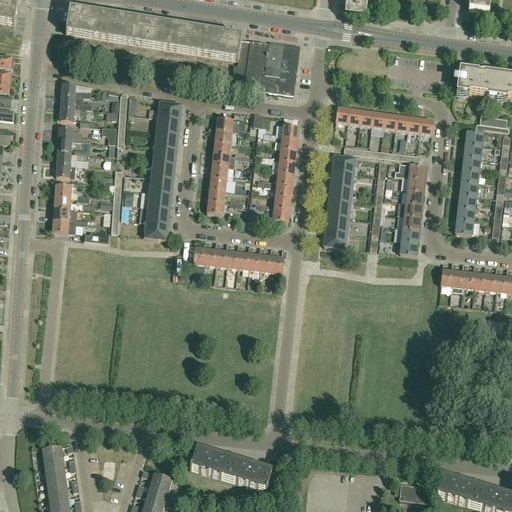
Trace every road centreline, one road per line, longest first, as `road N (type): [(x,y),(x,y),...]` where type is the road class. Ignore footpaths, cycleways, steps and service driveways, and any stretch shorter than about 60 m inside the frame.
road 1 (residential): [(511,263),(445,255),(430,245),(439,114),(311,94)]
road 2 (residential): [(296,243),(185,226),(195,100)]
road 3 (residential): [(511,473),(274,445)]
road 4 (residential): [(274,445),(39,422)]
road 5 (residential): [(39,422),(58,246),(23,244)]
road 6 (residential): [(274,445),(296,243)]
road 7 (tertiary): [(319,26),(139,0)]
road 8 (unclassified): [(9,418),(23,244)]
road 9 (unclassified): [(23,244),(34,72)]
road 10 (residential): [(195,100),(34,72)]
road 11 (tertiary): [(447,46),(319,26)]
road 12 (residential): [(296,243),(308,118)]
